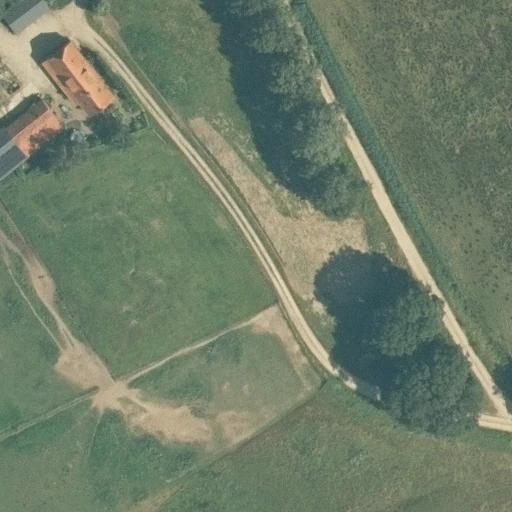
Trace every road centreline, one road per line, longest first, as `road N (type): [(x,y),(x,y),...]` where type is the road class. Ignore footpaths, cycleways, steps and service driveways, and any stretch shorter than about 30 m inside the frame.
road 1 (track): [(440,228),(356,260),(273,244),(145,90),(69,17),(79,0)]
road 2 (track): [(440,228),(299,0)]
road 3 (track): [(196,152),(159,155),(0,217)]
